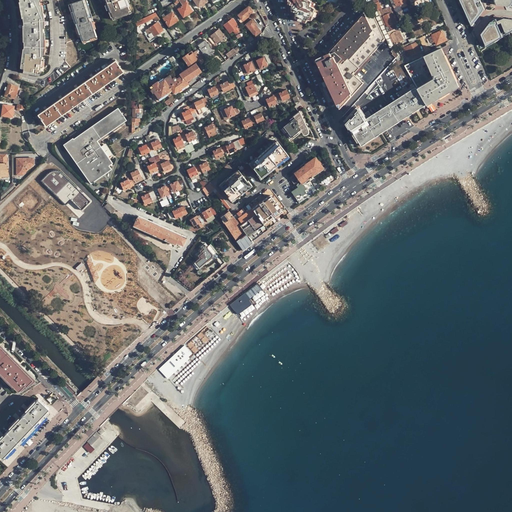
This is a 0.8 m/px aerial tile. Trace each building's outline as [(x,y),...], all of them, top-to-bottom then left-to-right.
[(22,0),(26,23),(27,47),(23,71),(40,72),(43,46),(43,20),(38,0),(22,0)] [(91,21),(83,0),(81,0),(70,4),(83,41),(96,36),(91,21)] [(86,0),(83,0),(91,21),(93,20),(86,0)] [(105,0),(107,3),(106,4),(105,4),(106,5),(108,10),(111,18),(112,17),(119,15),(123,13),(130,10),(131,10),(129,4),(127,0),(105,0)] [(289,0),(289,1),(292,2),(291,5),(293,6),(292,8),(295,9),(295,11),(298,12),(297,16),(298,16),(297,17),(308,20),(308,19),(310,20),(313,11),(312,11),(312,8),(308,7),(310,3),(308,3),(309,0),(308,0),(289,0)] [(407,21),(401,8),(400,5),(407,2),(405,0),(390,0),(402,26),(406,24),(405,22),(406,21),(407,21)] [(480,0),(459,0),(471,27),(485,10),(482,3),(479,5),(477,2),(481,0),(480,0)] [(382,10),(378,2),(374,4),(377,10),(378,10),(388,32),(397,28),(398,28),(396,23),(397,23),(390,6),(382,10)] [(193,11),(187,3),(182,6),(178,9),(183,17),(193,11)] [(240,22),(241,24),(250,17),(254,14),(253,11),(249,6),(238,15),(242,20),(240,22)] [(385,40),(369,7),(330,50),(331,53),(318,59),(341,109),(363,83),(354,74),(385,40)] [(432,11),(421,17),(423,20),(415,24),(411,26),(409,22),(407,23),(406,24),(402,26),(398,28),(397,28),(403,40),(401,41),(403,46),(410,42),(409,40),(413,38),(414,39),(417,37),(417,39),(419,38),(423,36),(428,34),(431,32),(441,28),(450,24),(442,7),(439,8),(440,11),(439,12),(437,13),(436,12),(433,13),(432,11)] [(163,18),(169,27),(179,20),(173,11),(163,18)] [(160,19),(155,12),(151,14),(153,17),(157,22),(160,19)] [(241,24),(250,34),(254,39),(257,37),(256,36),(258,35),(261,32),(255,24),(257,23),(253,18),(252,19),(250,17),(241,24)] [(233,31),(236,34),(241,30),(233,18),(223,25),(230,33),(233,31)] [(511,19),(505,19),(501,21),(507,36),(511,32),(511,19)] [(158,22),(153,25),(149,27),(149,28),(151,32),(148,34),(151,38),(164,30),(158,22)] [(504,37),(498,23),(494,25),(491,23),(481,35),(487,48),(504,37)] [(394,46),(395,49),(403,46),(401,41),(403,40),(397,28),(388,32),(388,33),(392,42),(394,41),(395,44),(397,43),(397,45),(395,46),(394,46)] [(208,38),(215,47),(217,45),(216,44),(225,37),(219,29),(210,36),(211,37),(208,38)] [(429,38),(432,43),(435,42),(436,45),(447,40),(442,30),(432,35),(432,36),(429,38)] [(243,43),(245,46),(254,39),(250,34),(245,37),(247,40),(243,43)] [(417,42),(420,40),(419,38),(417,39),(410,42),(403,46),(404,48),(417,42)] [(420,40),(424,49),(428,48),(424,39),(420,40)] [(208,60),(213,56),(211,53),(213,51),(210,46),(211,45),(209,42),(208,43),(205,40),(198,45),(202,52),(203,52),(202,53),(208,60)] [(417,42),(404,48),(408,57),(421,51),(417,42)] [(198,45),(194,48),(196,50),(199,54),(202,52),(198,45)] [(229,58),(237,53),(233,49),(226,54),(229,58)] [(457,84),(441,49),(405,66),(417,88),(427,105),(455,86),(457,84)] [(201,64),(205,62),(199,54),(196,50),(193,52),(189,55),(188,53),(182,57),(188,66),(189,65),(192,63),(197,60),(201,64)] [(255,59),(254,60),(258,69),(258,70),(268,65),(264,57),(256,60),(255,59)] [(38,115),(35,117),(39,124),(43,121),(46,126),(124,72),(115,60),(106,67),(104,65),(102,66),(103,68),(94,75),(92,73),(89,75),(91,77),(78,86),(76,84),(74,86),(75,88),(62,97),(60,95),(58,97),(60,99),(47,108),(46,106),(43,107),(45,109),(38,114),(38,115)] [(247,73),(258,69),(254,60),(244,65),(247,73)] [(193,71),(190,67),(185,70),(192,80),(202,73),(198,67),(193,71)] [(188,82),(192,80),(185,70),(180,74),(181,75),(183,74),(188,82)] [(183,74),(181,75),(177,78),(176,77),(175,76),(174,76),(173,77),(172,79),(170,75),(167,76),(168,77),(177,90),(178,91),(189,84),(188,82),(183,74)] [(150,90),(152,93),(156,100),(167,94),(170,98),(165,102),(168,105),(178,98),(175,93),(178,91),(177,90),(168,77),(167,76),(159,82),(158,80),(152,84),(154,87),(151,88),(152,89),(150,90)] [(250,97),(258,93),(252,80),(247,82),(248,86),(245,87),(250,97)] [(236,87),(233,81),(228,82),(228,81),(221,84),(218,85),(220,90),(222,89),(223,92),(236,87)] [(19,86),(8,83),(7,87),(6,86),(5,91),(5,95),(15,98),(19,86)] [(220,90),(218,85),(217,85),(208,89),(211,97),(219,94),(218,91),(220,90)] [(427,105),(417,88),(407,95),(402,98),(366,121),(358,108),(346,121),(362,146),(427,105)] [(279,92),(275,93),(278,99),(281,98),(282,101),(290,97),(286,89),(279,93),(279,92)] [(398,92),(402,98),(407,95),(403,89),(398,92)] [(156,109),(160,106),(156,100),(152,93),(148,95),(156,109)] [(276,100),(278,99),(275,93),(273,95),(266,99),(269,107),(277,103),(276,100)] [(16,97),(14,103),(17,104),(25,105),(25,103),(25,94),(21,95),(21,98),(19,98),(16,97)] [(202,99),(205,106),(206,108),(210,107),(205,96),(201,97),(202,99)] [(196,106),(193,107),(196,113),(198,112),(199,114),(203,112),(201,108),(205,106),(202,99),(194,102),(196,106)] [(13,117),(13,116),(13,115),(14,115),(15,112),(13,112),(14,111),(15,111),(15,109),(15,108),(14,108),(14,106),(3,104),(2,115),(13,117)] [(224,109),(229,118),(240,112),(237,107),(234,108),(232,105),(224,109)] [(196,117),(198,122),(200,121),(199,119),(198,116),(196,113),(193,107),(180,113),(181,116),(180,116),(182,121),(185,120),(188,125),(193,123),(192,120),(194,119),(194,118),(196,117)] [(97,141),(127,120),(118,108),(74,138),(73,138),(63,145),(91,183),(101,176),(112,169),(109,165),(113,163),(97,141)] [(143,108),(132,108),(132,127),(135,127),(135,126),(140,125),(140,118),(143,118),(143,108)] [(308,133),(309,131),(299,111),(289,119),(291,121),(281,130),(289,140),(300,131),(302,133),(303,134),(304,135),(305,135),(307,134),(308,133)] [(255,118),(253,118),(255,124),(265,120),(261,112),(254,116),(255,118)] [(245,129),(255,124),(253,118),(250,119),(249,117),(242,121),(245,129)] [(208,135),(216,132),(215,129),(218,128),(215,121),(212,122),(212,124),(202,129),(204,134),(207,132),(208,135)] [(281,127),(277,122),(276,123),(273,126),(272,126),(277,131),(281,127)] [(185,132),(182,134),(185,140),(187,140),(188,142),(195,139),(192,132),(186,135),(185,132)] [(186,147),(184,144),(183,141),(185,140),(182,134),(180,134),(178,134),(179,136),(172,139),(178,151),(185,147),(186,147)] [(152,142),(148,143),(152,151),(154,150),(154,151),(162,147),(159,139),(152,142)] [(225,145),(222,146),(225,152),(228,151),(229,154),(242,148),(238,140),(225,146),(225,145)] [(276,141),(251,164),(258,173),(260,176),(288,155),(276,141)] [(152,151),(148,143),(146,144),(145,144),(139,147),(142,155),(149,152),(152,151)] [(223,153),(225,152),(222,146),(213,151),(217,159),(224,155),(223,153)] [(300,181),(302,184),(306,181),(324,168),(317,157),(305,165),(306,166),(290,178),(294,184),(300,181)] [(34,158),(17,158),(17,174),(23,174),(34,164),(34,158)] [(158,169),(160,168),(157,161),(156,159),(154,160),(154,162),(147,166),(151,174),(158,170),(158,169)] [(159,160),(157,161),(160,168),(161,169),(163,168),(165,172),(172,168),(168,160),(161,163),(159,160)] [(203,173),(207,171),(211,169),(207,161),(200,165),(199,164),(197,165),(200,171),(202,170),(203,173)] [(199,175),(201,174),(200,171),(197,165),(187,169),(192,180),(199,177),(199,175)] [(128,174),(130,178),(132,182),(142,177),(138,169),(128,174)] [(49,172),(40,181),(64,206),(71,200),(82,211),(92,201),(63,172),(56,170),(49,172)] [(232,200),(251,185),(247,181),(239,171),(221,185),(232,200)] [(124,190),(134,186),(133,185),(132,182),(130,178),(128,179),(120,182),(124,190)] [(170,184),(168,185),(170,190),(172,189),(174,192),(182,189),(178,180),(170,184)] [(315,194),(306,181),(302,184),(288,193),(297,206),(315,194)] [(0,196),(2,199),(4,198),(12,190),(16,186),(12,182),(9,185),(9,186),(1,193),(2,194),(0,196)] [(216,189),(211,182),(210,183),(207,185),(207,186),(203,190),(207,196),(216,189)] [(385,194),(397,191),(395,184),(384,186),(385,194)] [(171,192),(170,190),(168,185),(167,186),(166,185),(158,189),(162,197),(170,194),(170,193),(171,192)] [(157,198),(154,191),(142,196),(145,203),(157,198)] [(141,198),(138,194),(133,204),(136,206),(141,198)] [(237,220),(234,216),(224,223),(243,250),(253,243),(249,236),(283,212),(270,196),(253,208),(249,204),(246,206),(249,211),(237,220)] [(109,204),(108,208),(107,209),(112,214),(116,211),(109,204)] [(180,207),(172,211),(176,219),(188,213),(184,205),(180,207)] [(200,215),(206,223),(215,218),(210,208),(202,213),(203,213),(200,215)] [(234,216),(232,214),(229,211),(221,217),(223,220),(222,220),(224,223),(234,216)] [(206,224),(206,223),(200,215),(198,216),(197,215),(190,220),(193,226),(196,225),(198,229),(204,226),(204,225),(206,224)] [(183,245),(186,238),(139,217),(135,224),(161,236),(161,238),(176,244),(177,242),(183,245)] [(331,226),(303,247),(311,258),(338,237),(331,226)] [(216,252),(210,244),(208,246),(206,243),(200,247),(202,249),(200,250),(201,253),(198,255),(199,258),(194,262),(199,269),(213,257),(214,254),(216,252)] [(257,283),(231,305),(239,314),(265,293),(257,283)] [(189,345),(193,355),(199,352),(195,343),(189,345)] [(0,372),(17,390),(20,389),(25,384),(26,385),(33,378),(0,345),(0,372)] [(193,355),(183,346),(158,369),(167,379),(193,355)] [(0,454),(2,457),(4,454),(27,430),(48,408),(38,398),(0,438),(0,454)] [(30,432),(27,430),(4,454),(7,457),(30,432)] [(97,433),(89,441),(96,448),(104,439),(97,433)] [(87,442),(83,446),(90,453),(94,449),(87,442)]
